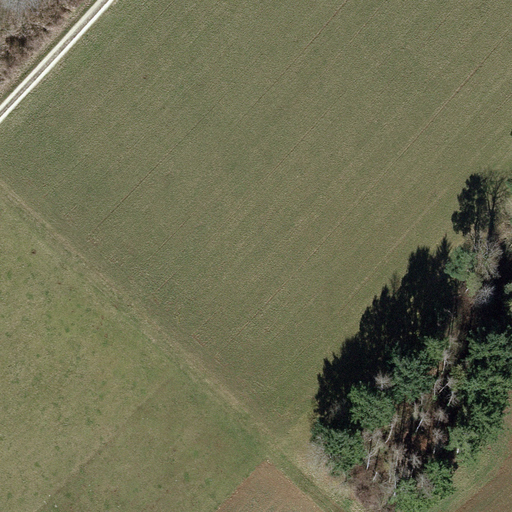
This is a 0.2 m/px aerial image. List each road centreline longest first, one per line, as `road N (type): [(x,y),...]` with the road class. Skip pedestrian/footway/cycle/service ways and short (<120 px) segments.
road 1 (track): [(0,191),(338,511)]
road 2 (track): [(105,0),(0,114)]
